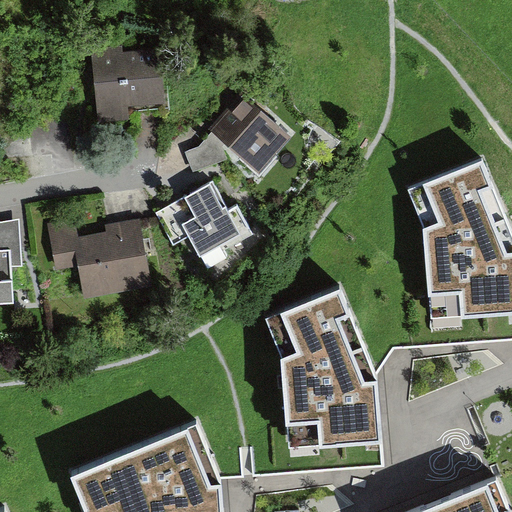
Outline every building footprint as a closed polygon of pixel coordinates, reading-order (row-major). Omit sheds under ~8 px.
[(126,41),(96,44),(102,120),(132,117),(131,104),(169,101),(165,46),(126,49),(126,41)] [(297,136),(251,93),(216,130),(262,173),(297,136)] [(511,212),(482,150),(405,178),(422,235),(430,332),(511,328),(511,212)] [(216,177),(171,200),(202,259),(246,236),(216,177)] [(78,215),(52,219),(59,270),(81,267),(85,294),(155,283),(145,218),(105,224),(106,230),(81,233),(78,215)] [(0,304),(14,304),(13,286),(25,286),(23,221),(0,222),(0,304)] [(342,277),(256,310),(277,360),(286,463),(388,459),(381,377),(342,277)] [(199,421),(72,470),(87,511),(221,511),(220,479),(199,421)] [(509,511),(494,476),(406,511),(509,511)]
